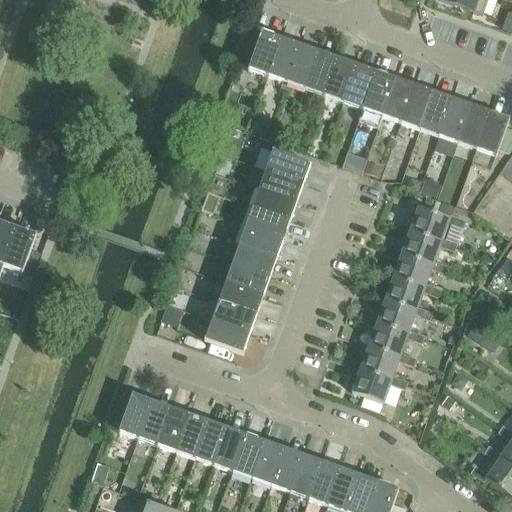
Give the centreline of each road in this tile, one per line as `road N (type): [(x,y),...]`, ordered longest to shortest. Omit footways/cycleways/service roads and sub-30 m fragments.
road 1 (residential): [(272,400),(350,186)]
road 2 (residential): [(441,491),(272,400)]
road 3 (residential): [(354,30),(511,83)]
road 4 (residential): [(272,400),(130,354)]
